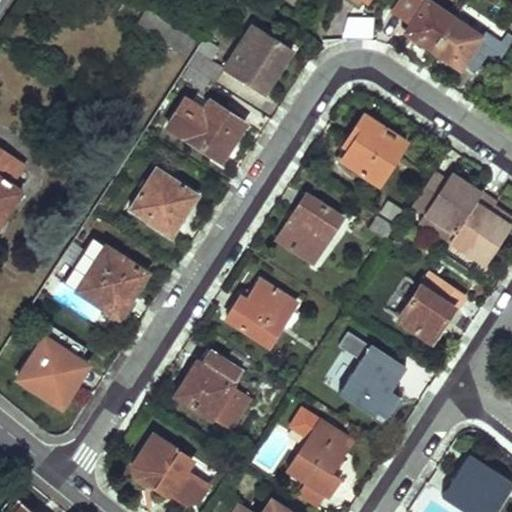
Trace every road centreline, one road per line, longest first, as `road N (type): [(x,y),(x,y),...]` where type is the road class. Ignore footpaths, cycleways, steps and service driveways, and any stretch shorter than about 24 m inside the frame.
road 1 (residential): [(63,476),(323,69),(375,57),(511,147)]
road 2 (residential): [(461,381),(376,511)]
